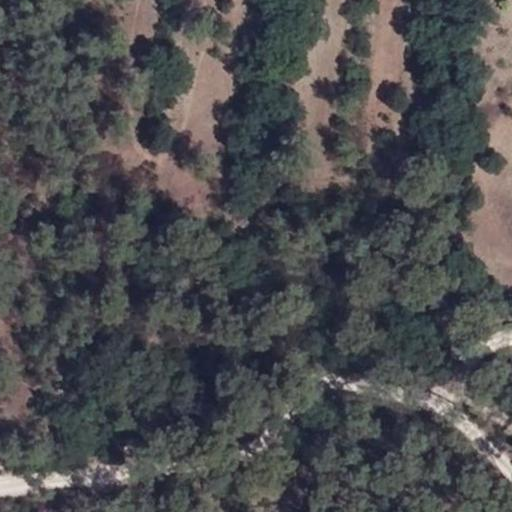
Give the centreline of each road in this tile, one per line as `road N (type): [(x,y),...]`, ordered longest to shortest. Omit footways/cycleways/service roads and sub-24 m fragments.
road 1 (track): [(0,489),(211,460),(276,421),(319,371),(417,396),(492,441)]
road 2 (track): [(492,441),(471,367),(511,346)]
